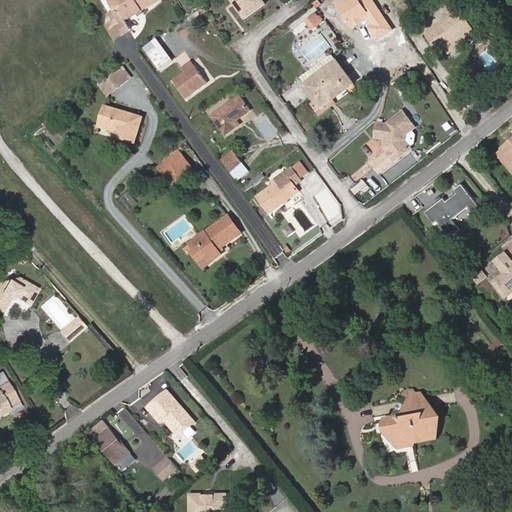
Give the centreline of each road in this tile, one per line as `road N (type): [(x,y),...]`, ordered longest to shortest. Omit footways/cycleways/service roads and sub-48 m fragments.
road 1 (residential): [(0,483),(511,107)]
road 2 (track): [(183,348),(0,152)]
